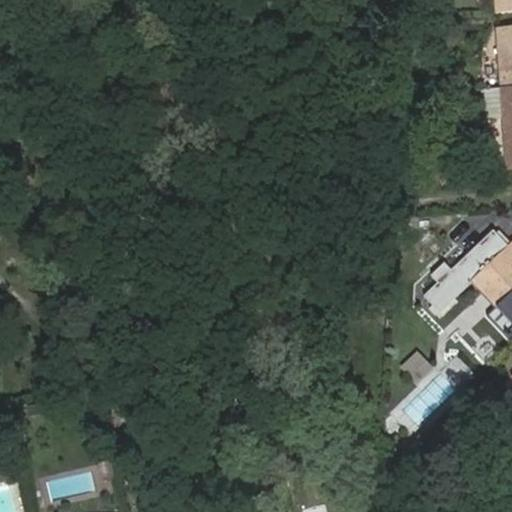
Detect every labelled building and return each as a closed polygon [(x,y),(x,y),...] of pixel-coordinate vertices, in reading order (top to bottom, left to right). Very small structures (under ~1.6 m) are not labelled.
[(511,0),(493,0),(495,14),(511,12),(511,0)] [(511,27),(495,28),(500,88),(511,87),(511,27)] [(511,87),(500,88),(503,120),(506,170),(511,169),(511,87)] [(500,88),(485,89),(487,120),(503,120),(500,88)] [(511,241),(471,281),(481,291),(503,314),(511,324),(511,266),(511,264),(511,241)] [(503,314),(481,291),(471,299),(494,324),(503,314)] [(485,332),(468,350),(462,345),(450,358),(474,380),(488,365),(486,364),(502,348),(485,332)] [(419,356),(404,370),(415,382),(430,367),(419,356)] [(43,403),(28,406),(30,416),(44,413),(43,403)] [(111,466),(101,469),(105,487),(116,484),(111,466)]
